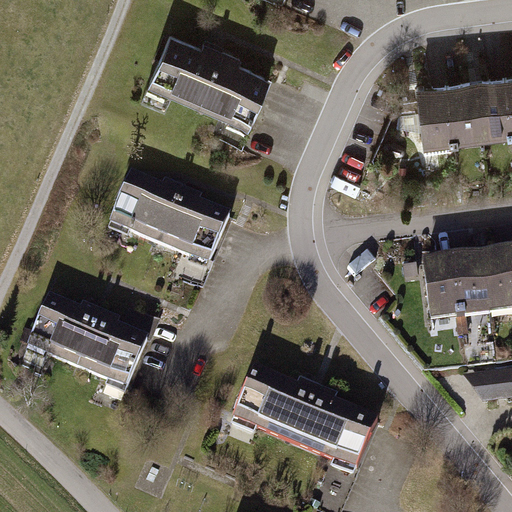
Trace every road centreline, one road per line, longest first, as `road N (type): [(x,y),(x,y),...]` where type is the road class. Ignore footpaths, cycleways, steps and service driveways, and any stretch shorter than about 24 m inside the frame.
road 1 (residential): [(511,9),(436,18),(391,36),(355,69),(305,199),(303,240),(332,300),(508,511)]
road 2 (track): [(0,297),(124,0)]
road 3 (tertiary): [(98,511),(0,412)]
